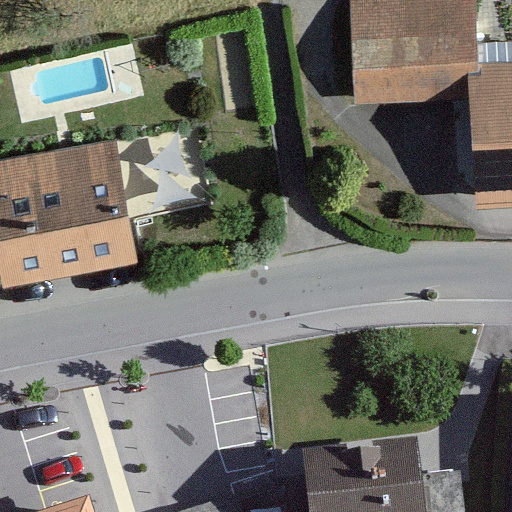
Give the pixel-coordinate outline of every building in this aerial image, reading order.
[(481,73),(480,60),(476,0),(350,0),(356,103),(468,97),(467,74),(481,73)] [(511,57),(480,60),(481,73),(467,74),(468,97),(475,205),(511,202),(511,57)] [(110,136),(0,150),(0,271),(125,255),(110,136)] [(394,511),(388,439),(277,449),(282,511),(394,511)] [(239,511),(236,502),(204,511),(239,511)] [(89,511),(87,503),(58,511),(89,511)]
